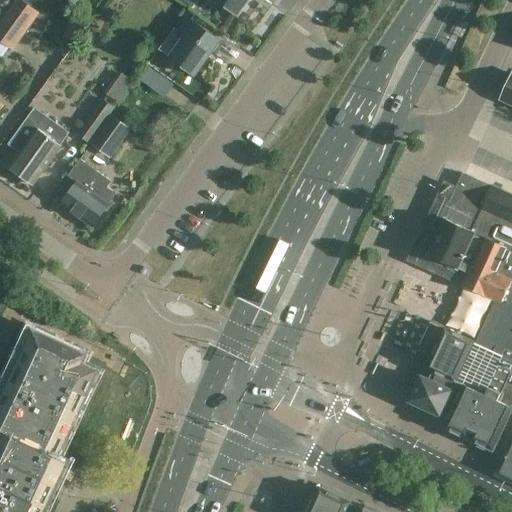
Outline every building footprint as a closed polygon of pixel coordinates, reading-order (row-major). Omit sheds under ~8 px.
[(14,0),(0,20),(0,40),(10,48),(12,49),(38,13),(31,8),(36,0),(14,0)] [(248,0),(217,0),(238,15),(248,0)] [(219,40),(189,18),(179,30),(182,32),(167,51),(171,54),(170,56),(195,74),(219,40)] [(81,22),(71,19),(65,39),(75,42),(81,22)] [(122,72),(107,93),(119,101),(134,80),(122,72)] [(511,74),(501,99),(511,104),(511,74)] [(111,115),(112,116),(117,109),(102,99),(77,135),(90,144),(111,115)] [(71,134),(35,108),(8,145),(18,152),(8,166),(34,185),(62,146),(71,134)] [(132,130),(112,116),(111,115),(90,144),(111,159),(132,130)] [(98,171),(81,158),(68,175),(77,182),(61,204),(93,227),(110,203),(109,202),(117,193),(108,186),(112,181),(98,171)] [(511,195),(463,173),(425,253),(469,273),(463,286),(485,296),(486,295),(497,300),(477,343),(511,359),(511,195)] [(511,359),(464,337),(444,327),(444,328),(431,322),(418,349),(431,355),(425,367),(428,368),(424,377),(421,376),(410,401),(440,415),(441,413),(450,417),(445,427),(493,449),(511,407),(511,359)] [(84,354),(28,328),(0,387),(0,511),(37,511),(62,461),(53,457),(93,370),(80,364),(84,354)] [(511,478),(511,446),(500,473),(511,478)] [(380,511),(366,505),(364,508),(361,507),(358,511),(348,507),(351,501),(348,500),(349,497),(340,493),(338,496),(331,492),(332,489),(323,485),(322,488),(319,486),(318,489),(315,488),(310,499),(313,500),(309,509),(306,507),(303,511),(380,511)]
